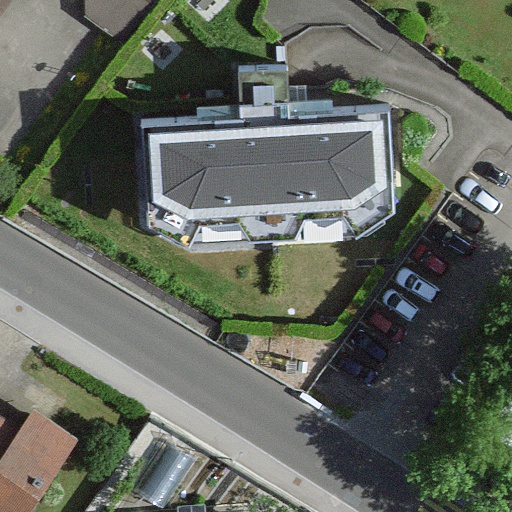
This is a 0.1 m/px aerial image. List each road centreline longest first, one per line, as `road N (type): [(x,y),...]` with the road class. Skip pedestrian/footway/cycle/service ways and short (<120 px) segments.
road 1 (residential): [(0,257),(357,467)]
road 2 (residential): [(511,260),(357,467)]
